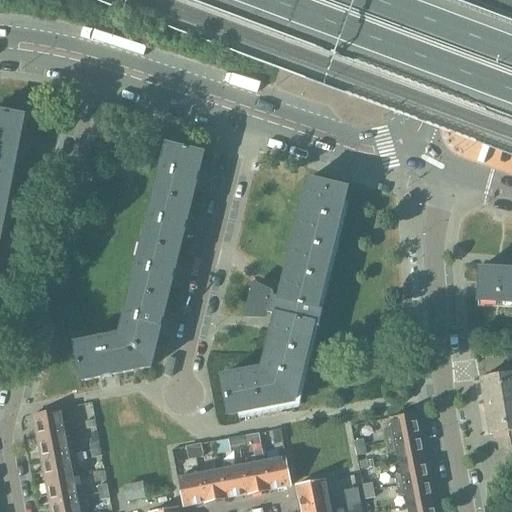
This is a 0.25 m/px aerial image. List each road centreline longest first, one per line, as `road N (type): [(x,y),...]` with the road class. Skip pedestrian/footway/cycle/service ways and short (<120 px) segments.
road 1 (residential): [(21,511),(5,436),(108,65)]
road 2 (motorway): [(143,0),(511,134)]
road 3 (residential): [(463,511),(444,414),(434,233),(450,170)]
road 4 (residential): [(187,397),(208,259),(248,115)]
road 5 (motorway): [(263,0),(511,92)]
road 6 (unclassified): [(399,144),(421,115),(464,0)]
road 7 (unclassified): [(399,144),(370,153),(248,115)]
road 8 (unclassified): [(248,115),(108,65)]
road 9 (motorway): [(511,45),(390,0)]
